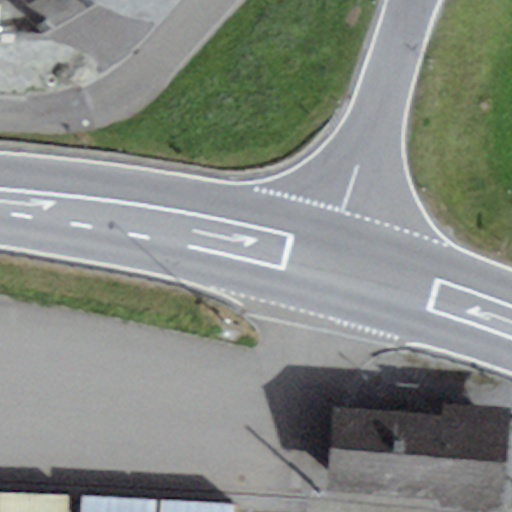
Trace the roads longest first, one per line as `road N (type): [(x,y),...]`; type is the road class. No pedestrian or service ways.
road 1 (primary): [(329,260),(113,211),(0,195)]
road 2 (tertiary): [(415,0),(329,260)]
road 3 (residential): [(211,0),(144,78),(106,106),(78,117),(0,118)]
road 4 (primary): [(511,318),(329,260)]
